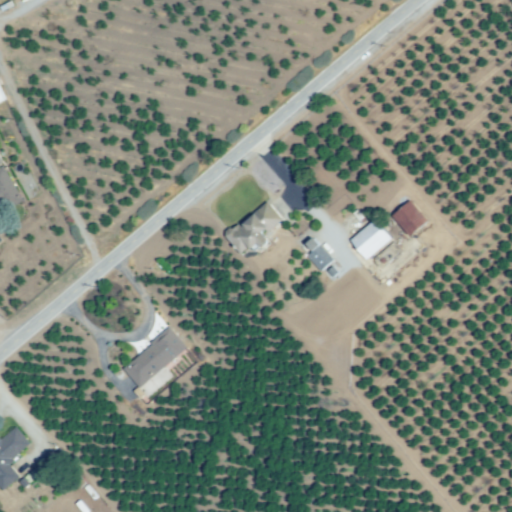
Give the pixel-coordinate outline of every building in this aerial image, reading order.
[(0,166),(19,200),(0,210),(0,166)] [(233,232),(269,200),(287,220),(250,252),(233,232)] [(397,224),(415,209),(427,224),(409,239),(397,224)] [(346,239),(374,217),(391,239),(364,261),(346,239)] [(299,249),(316,234),(338,259),(321,274),(299,249)] [(168,326),(187,347),(139,389),(121,368),(168,326)] [(151,376),(158,386),(171,376),(165,367),(151,376)] [(122,401),(134,391),(150,410),(138,419),(122,401)] [(17,426),(0,438),(0,487),(15,477),(5,462),(30,444),(17,426)]
